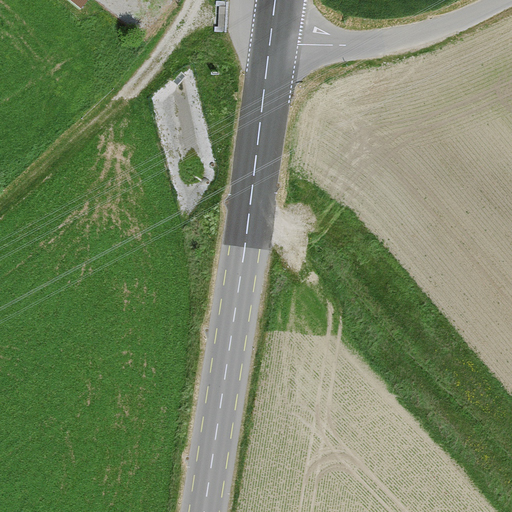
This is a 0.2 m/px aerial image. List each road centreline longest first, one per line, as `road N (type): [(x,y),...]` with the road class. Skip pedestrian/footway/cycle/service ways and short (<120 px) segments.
road 1 (secondary): [(272,42),(203,511)]
road 2 (track): [(189,0),(177,30),(121,98),(0,208)]
road 3 (unclassified): [(500,0),(372,44),(272,42)]
